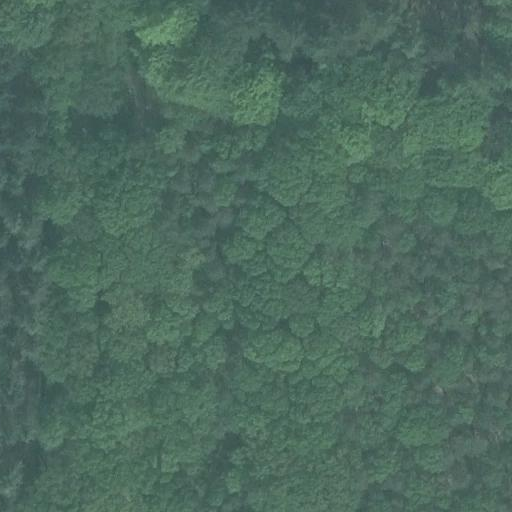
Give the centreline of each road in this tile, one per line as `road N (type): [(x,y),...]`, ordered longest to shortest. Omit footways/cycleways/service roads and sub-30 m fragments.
road 1 (tertiary): [(71,511),(88,0)]
road 2 (track): [(104,0),(511,138)]
